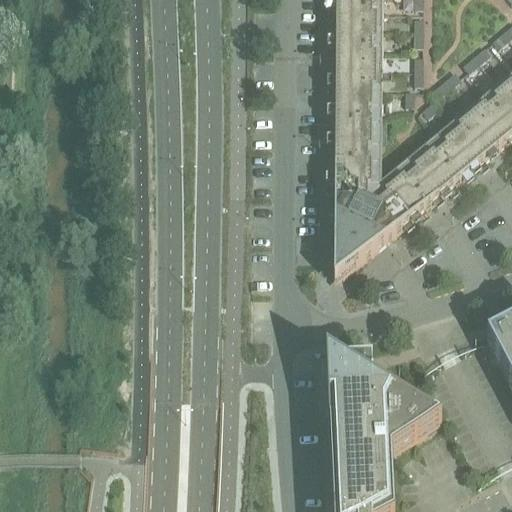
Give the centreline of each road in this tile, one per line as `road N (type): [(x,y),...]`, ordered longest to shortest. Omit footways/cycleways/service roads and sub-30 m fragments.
road 1 (primary): [(198,511),(205,0)]
road 2 (primary): [(163,0),(163,511)]
road 3 (residential): [(282,343),(285,0)]
road 4 (residential): [(511,286),(400,320),(282,343)]
road 5 (residential): [(292,511),(282,343)]
